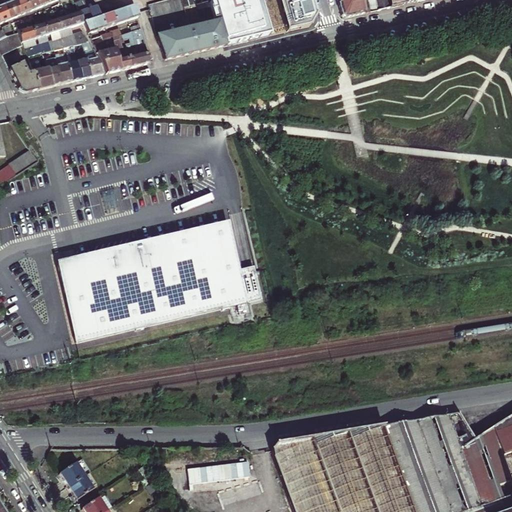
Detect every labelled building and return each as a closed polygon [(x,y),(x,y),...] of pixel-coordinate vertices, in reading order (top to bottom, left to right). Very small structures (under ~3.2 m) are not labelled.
[(0,0),(0,24),(0,25),(10,20),(2,0),(0,0)] [(2,0),(10,20),(20,16),(13,0),(2,0)] [(13,0),(20,16),(30,12),(24,0),(13,0)] [(24,0),(30,12),(40,8),(36,0),(24,0)] [(94,21),(83,0),(82,0),(74,3),(78,12),(84,24),(89,35),(97,32),(94,21)] [(83,0),(94,21),(97,32),(105,29),(101,18),(91,0),(83,0)] [(211,0),(219,24),(226,47),(269,36),(259,1),(253,3),(252,0),(211,0)] [(277,0),(287,32),(310,27),(315,16),(310,0),(277,0)] [(376,0),(361,0),(339,5),(342,16),(347,18),(379,11),(376,0)] [(387,0),(376,0),(379,11),(390,9),(387,0)] [(387,0),(390,9),(403,6),(401,0),(387,0)] [(128,22),(139,18),(135,6),(124,10),(128,22)] [(124,10),(112,14),(116,25),(128,22),(124,10)] [(66,15),(70,28),(84,24),(78,12),(68,15),(66,15)] [(101,18),(105,29),(116,25),(112,14),(101,18)] [(57,18),(55,19),(59,32),(70,28),(66,15),(57,18)] [(59,32),(55,19),(46,22),(43,23),(47,36),(50,35),(59,32)] [(47,36),(43,23),(36,25),(30,27),(34,40),(37,39),(47,36)] [(158,38),(165,61),(213,50),(226,47),(219,24),(197,29),(191,30),(158,38)] [(130,30),(131,33),(141,30),(139,25),(130,28),(130,30)] [(18,33),(22,44),(34,40),(30,27),(25,29),(17,31),(18,33)] [(119,29),(120,33),(121,36),(122,36),(129,34),(128,30),(127,27),(119,29)] [(70,28),(59,32),(61,39),(72,35),(70,28)] [(132,36),(134,44),(140,67),(144,66),(150,64),(144,38),(142,33),(141,30),(131,33),(132,36)] [(59,32),(50,35),(52,41),(61,39),(59,32)] [(87,40),(80,32),(72,35),(75,43),(80,42),(85,40),(87,40)] [(16,34),(6,38),(0,40),(0,51),(3,57),(23,47),(22,45),(22,44),(18,33),(16,34)] [(111,43),(117,41),(119,40),(118,37),(117,34),(111,36),(111,33),(107,35),(107,33),(100,35),(103,42),(96,44),(93,38),(90,39),(106,75),(111,73),(121,71),(115,52),(111,43)] [(63,47),(67,46),(70,45),(73,44),(75,43),(72,35),(61,39),(63,47)] [(47,36),(37,39),(39,45),(49,42),(47,36)] [(52,41),(49,42),(52,51),(54,50),(61,48),(63,47),(61,39),(52,41)] [(34,40),(22,44),(22,45),(23,47),(24,50),(36,46),(34,40)] [(119,49),(117,41),(111,43),(115,52),(121,71),(130,69),(125,47),(119,49)] [(39,45),(36,46),(39,55),(41,54),(49,52),(52,51),(49,42),(39,45)] [(125,47),(130,69),(140,67),(134,44),(125,46),(125,47)] [(36,46),(24,50),(27,59),(39,55),(36,46)] [(81,81),(91,79),(86,62),(85,60),(75,62),(81,81)] [(86,62),(91,79),(104,75),(97,60),(86,62)] [(72,83),(81,81),(75,62),(66,65),(72,83)] [(65,85),(72,83),(66,65),(57,67),(63,86),(65,85)] [(27,75),(22,66),(10,71),(18,89),(27,94),(38,91),(32,74),(27,75)] [(63,86),(57,67),(47,70),(53,88),(63,86)] [(53,88),(47,70),(32,74),(38,91),(53,88)] [(6,164),(8,166),(0,170),(0,187),(7,183),(37,162),(29,150),(6,164)] [(65,261),(56,263),(59,278),(75,345),(261,301),(253,267),(238,271),(227,223),(65,261)] [(83,477),(75,464),(58,474),(67,487),(83,477)] [(67,487),(76,500),(92,490),(83,477),(67,487)] [(98,499),(82,510),(83,511),(106,511),(112,509),(104,497),(98,500),(98,499)]
